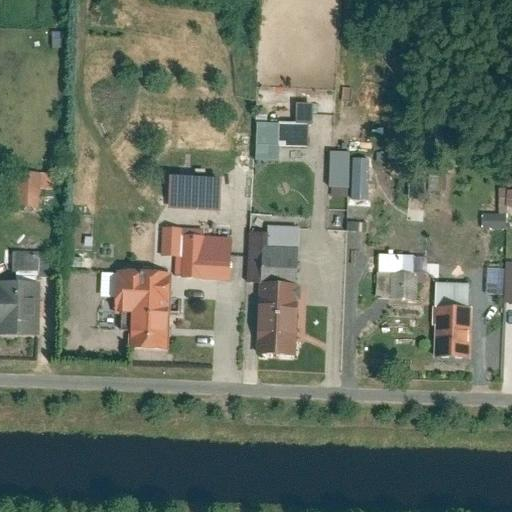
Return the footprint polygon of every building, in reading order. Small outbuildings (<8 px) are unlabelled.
[(258,162),(281,163),(282,125),(259,124),(258,162)] [(351,190),(352,153),(332,153),(332,190),(351,190)] [(23,206),(44,205),(44,188),(56,188),(55,172),(23,173),(23,206)] [(511,190),(501,191),(500,211),(511,211),(511,190)] [(509,213),(486,213),(486,227),(509,227),(509,213)] [(170,254),(186,255),(186,232),(186,227),(171,226),(170,254)] [(274,226),(274,248),(304,249),(304,226),(274,226)] [(254,281),(268,281),(269,248),(269,231),(255,231),(254,281)] [(186,255),(185,275),(232,276),(234,234),(186,232),(186,255)] [(268,281),(268,283),(303,284),(304,249),(274,248),(269,248),(268,281)] [(489,271),(490,296),(507,295),(506,270),(489,271)] [(131,317),(130,348),(169,349),(171,276),(116,275),(115,316),(131,317)] [(391,301),(419,302),(420,276),(392,275),(391,301)] [(5,280),(3,333),(44,335),(46,281),(5,280)] [(265,357),(301,359),(303,284),(268,283),(265,357)] [(440,283),(440,308),(473,307),(473,283),(440,283)] [(439,326),(440,357),(476,357),(475,307),(473,307),(440,308),(436,308),(436,326),(439,326)]
